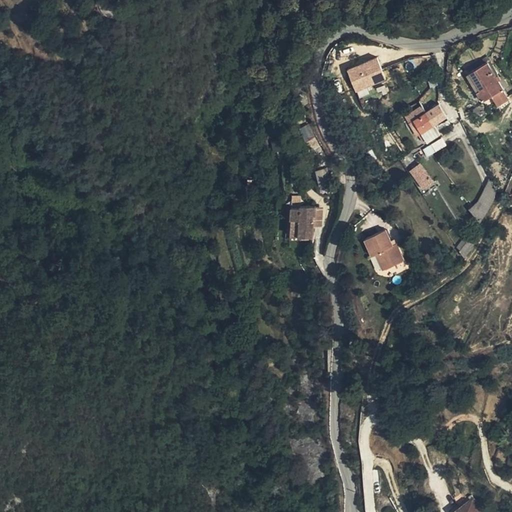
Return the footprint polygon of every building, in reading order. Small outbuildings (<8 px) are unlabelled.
[(377,58),(346,69),(354,92),(385,81),(377,58)] [(493,96),(504,89),(489,63),(469,75),(484,101),(493,96)] [(511,100),(504,89),(493,96),(499,106),(511,100)] [(434,124),(437,122),(446,115),(439,102),(426,111),(434,124)] [(487,114),(482,105),(473,111),(478,119),(487,114)] [(426,138),(438,131),(434,124),(426,111),(425,111),(414,118),(426,138)] [(439,124),(448,118),(446,115),(437,122),(439,124)] [(422,140),(426,138),(414,118),(410,121),(417,134),(418,134),(422,140)] [(309,124),(299,128),(305,141),(314,137),(309,124)] [(439,133),(439,132),(438,131),(426,138),(428,141),(439,133)] [(442,138),(422,148),(427,156),(446,145),(442,138)] [(423,186),(432,180),(419,163),(411,168),(423,186)] [(317,171),(318,174),(320,183),(320,185),(331,183),(327,168),(317,171)] [(497,192),(491,180),(481,201),(471,208),(481,220),(492,205),(497,192)] [(291,235),(305,235),(314,236),(315,225),(315,216),(317,216),(317,206),(301,206),(301,207),(292,207),(291,218),(292,218),(291,235)] [(323,207),(317,206),(317,216),(315,216),(315,225),(322,225),(323,207)] [(385,228),(377,232),(365,237),(373,254),(376,253),(378,257),(383,266),(385,269),(404,260),(396,243),(393,245),(385,228)] [(468,240),(460,250),(463,255),(468,252),(474,243),(468,240)] [(371,260),(375,270),(383,266),(378,257),(371,260)] [(485,511),(474,496),(453,511),(454,511),(485,511)]
